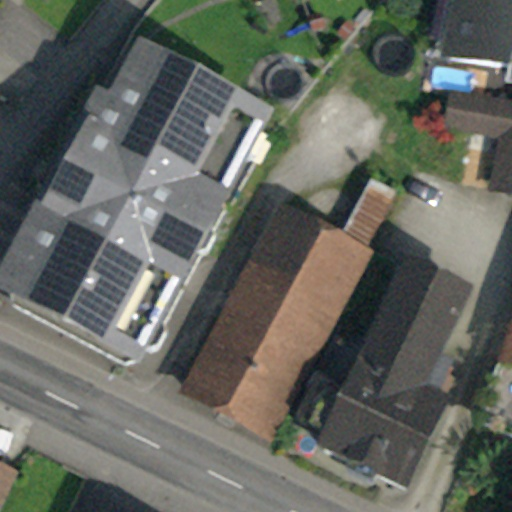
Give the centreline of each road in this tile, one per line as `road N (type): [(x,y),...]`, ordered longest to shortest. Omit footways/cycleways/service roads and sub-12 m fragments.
road 1 (secondary): [(304,511),(0,369)]
road 2 (residential): [(132,0),(0,164)]
